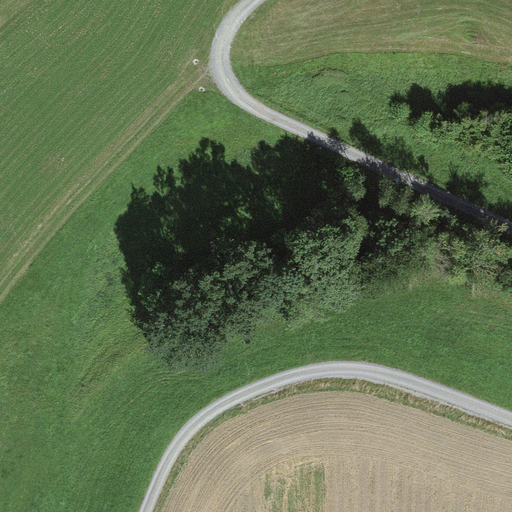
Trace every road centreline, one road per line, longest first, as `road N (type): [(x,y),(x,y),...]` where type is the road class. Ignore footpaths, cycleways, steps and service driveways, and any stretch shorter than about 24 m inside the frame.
road 1 (track): [(145,511),(186,426),(241,391),(303,372),(342,364),(382,370),(511,416)]
road 2 (track): [(511,228),(223,84),(214,47),(254,0)]
